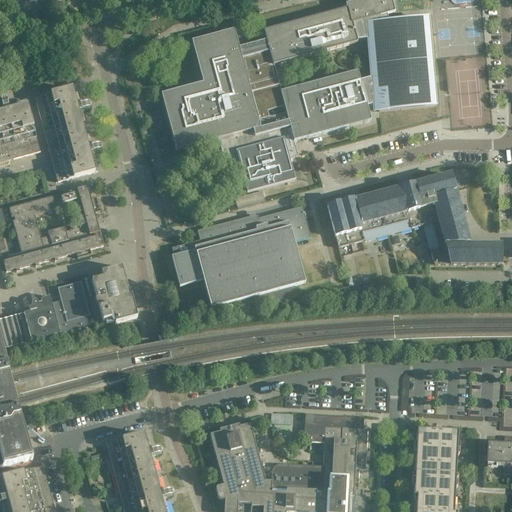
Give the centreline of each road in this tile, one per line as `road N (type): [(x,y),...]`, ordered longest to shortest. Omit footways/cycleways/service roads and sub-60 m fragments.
road 1 (residential): [(167,411),(303,376),(396,367)]
road 2 (residential): [(390,511),(396,367)]
